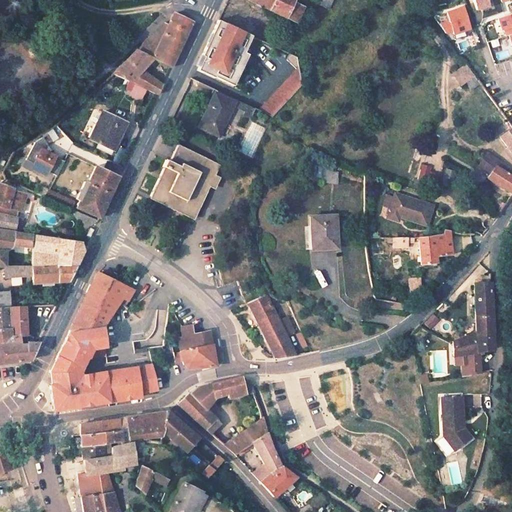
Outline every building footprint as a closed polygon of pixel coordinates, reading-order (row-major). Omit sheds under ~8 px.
[(254,0),(254,2),(286,16),(293,1),(293,0),(254,0)] [(329,8),(333,0),(321,0),(319,4),(329,8)] [(499,0),(468,0),(473,12),(500,3),(499,0)] [(293,1),(286,16),(296,21),(303,7),(293,1)] [(468,28),(461,7),(433,16),(444,32),(451,30),(452,33),(468,28)] [(166,20),(143,43),(139,51),(153,57),(170,66),(191,21),(189,20),(191,15),(190,12),(183,8),(180,11),(175,9),(173,13),(169,22),(166,20)] [(511,12),(497,17),(501,29),(504,28),(506,34),(508,34),(511,32),(511,12)] [(245,32),(217,20),(200,55),(202,56),(196,70),(213,78),(213,77),(227,83),(237,63),(241,65),(246,54),(242,52),(236,49),(245,32)] [(250,35),(245,32),(236,49),(242,52),(250,35)] [(152,81),(142,70),(153,57),(139,51),(137,50),(111,76),(136,86),(145,90),(157,95),(162,84),(152,81)] [(297,56),(291,53),(286,58),(297,68),(259,109),(272,115),(304,80),(297,56)] [(241,65),(237,63),(227,83),(231,85),(241,65)] [(467,64),(454,73),(461,86),(475,77),(473,74),(467,64)] [(145,90),(136,86),(132,95),(141,99),(145,90)] [(215,92),(199,125),(220,135),(236,102),(215,92)] [(250,107),(249,109),(248,112),(246,116),(252,119),(255,112),(256,110),(250,107)] [(119,137),(125,123),(100,112),(87,140),(107,149),(114,134),(119,137)] [(511,128),(510,125),(497,136),(511,155),(511,128)] [(52,129),(44,134),(49,142),(57,137),(52,129)] [(55,140),(61,151),(72,146),(67,135),(55,140)] [(47,144),(42,136),(34,142),(25,159),(32,163),(30,166),(44,174),(46,171),(55,176),(63,161),(44,150),(47,144)] [(163,168),(150,196),(162,202),(163,199),(171,203),(196,215),(220,165),(177,144),(168,161),(165,160),(162,167),(163,168)] [(477,169),(490,175),(488,178),(511,191),(511,176),(505,171),(504,171),(507,166),(485,155),(477,169)] [(435,174),(429,173),(430,166),(420,164),(416,181),(433,184),(435,174)] [(95,166),(87,183),(110,193),(118,176),(95,166)] [(335,183),(337,171),(321,169),(319,180),(335,183)] [(442,188),(453,187),(452,169),(441,170),(442,188)] [(0,183),(0,229),(11,231),(13,217),(15,211),(21,213),(27,194),(13,190),(14,188),(0,183)] [(87,183),(79,201),(76,208),(98,218),(110,193),(87,183)] [(39,186),(36,193),(45,197),(47,190),(39,186)] [(74,202),(47,190),(45,197),(69,208),(70,209),(74,202)] [(434,204),(395,193),(389,219),(399,222),(401,216),(428,224),(434,204)] [(333,216),(308,218),(308,227),(311,227),(313,251),(335,250),(333,216)] [(0,265),(4,265),(5,251),(10,244),(27,246),(30,247),(31,234),(11,231),(0,229),(0,265)] [(439,234),(415,239),(421,266),(436,264),(435,255),(452,254),(449,237),(443,238),(442,233),(441,233),(439,234)] [(27,246),(26,264),(31,264),(35,234),(31,234),(30,247),(27,246)] [(80,243),(80,241),(35,234),(31,264),(75,265),(82,249),(80,243)] [(390,247),(405,247),(405,239),(390,239),(390,247)] [(4,265),(4,271),(32,272),(32,282),(68,280),(75,265),(31,264),(26,264),(4,265)] [(115,296),(126,308),(133,291),(96,274),(69,331),(103,325),(115,296)] [(406,278),(407,293),(419,292),(419,278),(406,278)] [(13,280),(0,281),(0,307),(10,307),(10,301),(18,300),(17,290),(14,290),(13,280)] [(479,354),(493,352),(489,285),(474,287),(476,335),(445,346),(446,361),(466,357),(479,354)] [(267,293),(249,303),(260,327),(278,317),(267,293)] [(10,334),(19,334),(26,334),(25,306),(10,307),(10,329),(10,334)] [(0,307),(0,328),(10,329),(10,307),(0,307)] [(429,330),(438,320),(431,314),(422,324),(429,330)] [(288,315),(280,319),(287,336),(296,333),(288,315)] [(260,327),(261,328),(275,358),(293,355),(282,325),(279,318),(278,317),(260,327)] [(181,334),(175,341),(182,364),(186,365),(215,365),(208,331),(190,333),(190,323),(180,326),(181,334)] [(103,325),(69,331),(51,367),(54,387),(51,388),(54,409),(140,396),(140,392),(156,390),(151,366),(84,376),(82,367),(86,356),(88,353),(90,354),(91,350),(97,354),(101,354),(108,352),(103,325)] [(0,328),(0,343),(25,343),(25,341),(19,341),(19,334),(10,334),(10,329),(0,328)] [(0,363),(30,359),(39,341),(25,341),(25,343),(0,343),(0,363)] [(463,364),(466,379),(483,376),(479,354),(466,357),(468,363),(463,364)] [(486,354),(486,369),(495,369),(495,354),(486,354)] [(227,392),(228,396),(251,389),(249,384),(241,378),(235,377),(200,386),(206,396),(227,392)] [(426,378),(419,380),(420,387),(428,386),(426,378)] [(201,404),(206,396),(200,386),(196,387),(190,392),(201,404)] [(208,432),(219,423),(201,404),(190,392),(178,403),(193,419),(208,432)] [(464,416),(462,398),(441,399),(442,438),(447,438),(456,447),(467,436),(457,426),(459,422),(464,416)] [(125,418),(124,437),(160,431),(167,411),(125,418)] [(160,431),(184,452),(198,437),(167,411),(160,431)] [(322,413),(312,415),(316,430),(326,427),(322,413)] [(125,418),(119,419),(118,430),(80,434),(80,446),(112,443),(123,442),(125,418)] [(262,418),(223,444),(234,454),(250,442),(265,432),(262,418)] [(105,420),(80,423),(80,434),(118,430),(119,419),(105,420)] [(265,432),(250,442),(264,465),(269,473),(280,466),(265,432)] [(434,441),(445,456),(451,452),(440,437),(434,441)] [(454,450),(456,447),(447,438),(442,438),(454,450)] [(0,473),(9,470),(0,442),(0,473)] [(112,443),(80,446),(80,450),(81,460),(111,458),(111,447),(112,443)] [(126,465),(134,463),(129,443),(123,444),(111,447),(111,458),(81,460),(82,468),(83,470),(83,475),(106,471),(105,470),(119,466),(126,465)] [(218,455),(200,474),(205,478),(223,459),(218,455)] [(143,493),(148,478),(164,484),(167,478),(141,464),(140,464),(134,485),(143,493)] [(264,465),(251,472),(258,480),(269,473),(264,465)] [(269,473),(258,480),(273,496),(297,477),(280,466),(269,473)] [(112,491),(106,471),(83,475),(83,470),(72,471),(73,481),(77,480),(79,496),(112,491)] [(202,491),(183,482),(168,511),(191,511),(193,510),(196,511),(197,511),(204,498),(206,496),(201,493),(202,491)] [(119,511),(112,491),(79,496),(82,510),(82,511),(119,511)] [(310,501),(316,510),(328,503),(322,494),(310,501)]
